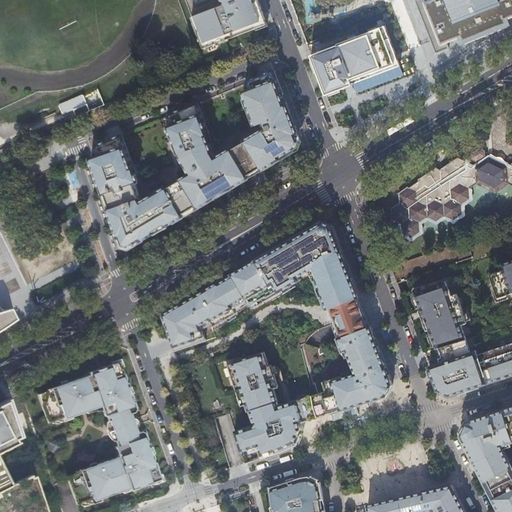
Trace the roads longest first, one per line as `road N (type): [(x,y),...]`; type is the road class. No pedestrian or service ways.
road 1 (residential): [(121,291),(70,141),(290,47)]
road 2 (residential): [(431,417),(343,183)]
road 3 (secondary): [(128,310),(343,183)]
road 4 (secondary): [(337,168),(121,291)]
road 5 (secondary): [(511,66),(337,168)]
road 6 (secondary): [(343,183),(511,82)]
road 7 (residential): [(128,310),(192,494)]
road 8 (secondary): [(0,375),(128,310)]
road 9 (residential): [(192,494),(328,450)]
road 10 (secondary): [(121,291),(0,354)]
road 11 (residential): [(290,47),(337,168)]
